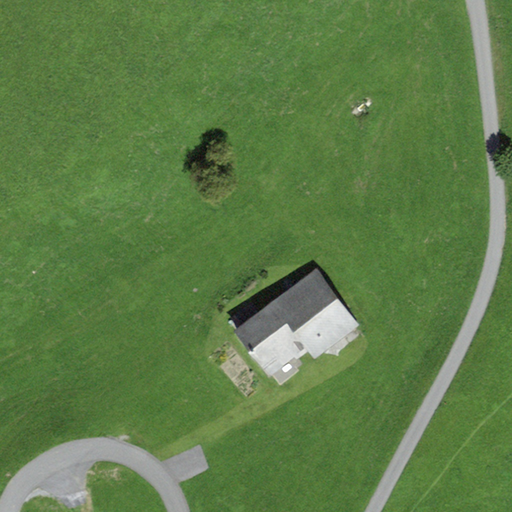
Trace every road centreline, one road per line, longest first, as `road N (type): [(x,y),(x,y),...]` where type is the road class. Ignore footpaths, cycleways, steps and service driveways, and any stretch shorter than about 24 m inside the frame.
road 1 (track): [(373,511),(494,280),(500,183),(475,0)]
road 2 (track): [(15,511),(18,487),(59,455),(119,451),(164,475),(181,511)]
